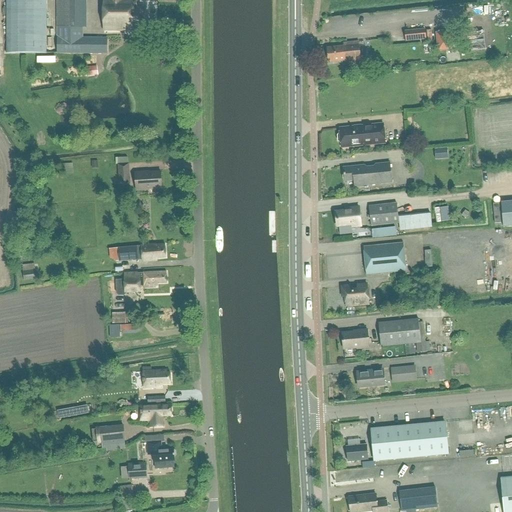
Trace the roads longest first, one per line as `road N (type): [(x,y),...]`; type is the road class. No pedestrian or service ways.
road 1 (unclassified): [(212,511),(195,0)]
road 2 (primary): [(302,414),(294,0)]
road 3 (unclassified): [(511,395),(302,414)]
